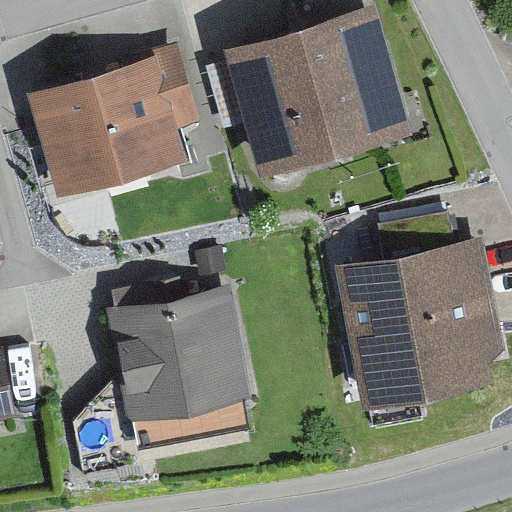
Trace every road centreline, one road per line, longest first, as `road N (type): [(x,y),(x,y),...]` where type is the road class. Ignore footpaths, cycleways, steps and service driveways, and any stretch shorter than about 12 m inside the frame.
road 1 (residential): [(437,0),(511,158)]
road 2 (unclassified): [(511,469),(351,511)]
